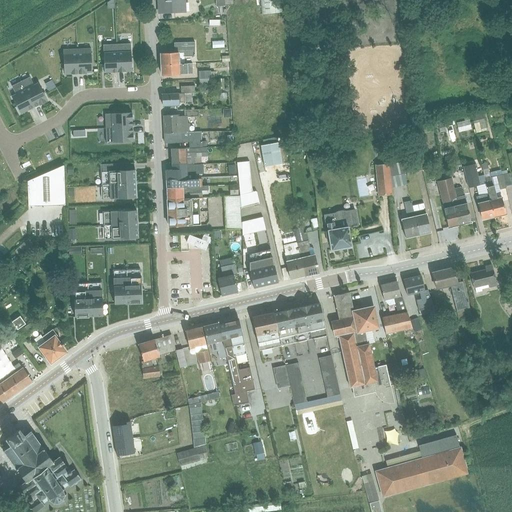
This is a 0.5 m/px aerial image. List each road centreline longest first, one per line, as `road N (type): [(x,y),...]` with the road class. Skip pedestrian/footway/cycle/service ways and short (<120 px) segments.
road 1 (secondary): [(167,322),(511,241)]
road 2 (residential): [(153,92),(167,322)]
road 3 (residential): [(114,511),(96,380),(81,355)]
road 4 (residential): [(153,92),(84,96),(13,142)]
